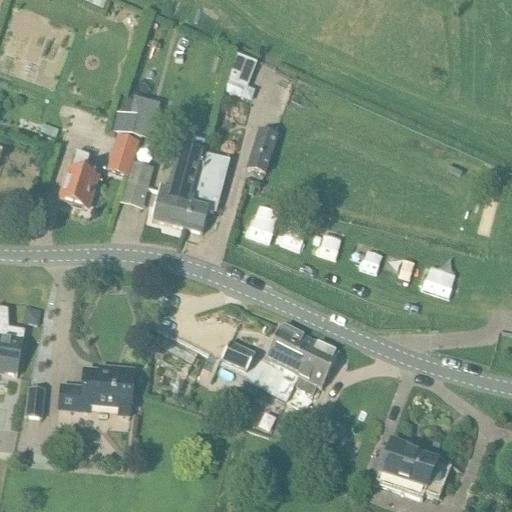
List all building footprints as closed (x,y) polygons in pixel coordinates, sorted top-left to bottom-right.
[(222,94),(240,100),(254,65),(236,58),(222,94)] [(116,115),(111,134),(124,137),(141,141),(144,142),(150,123),(116,115)] [(259,131),(246,170),(263,175),(276,137),(259,131)] [(114,174),(130,178),(133,166),(141,141),(124,137),(114,174)] [(206,156),(202,156),(204,145),(182,139),(167,193),(160,191),(152,222),(186,232),(206,156)] [(60,204),(86,212),(92,193),(96,179),(84,175),(88,160),(74,156),(69,171),(68,171),(64,184),(66,184),(60,204)] [(202,236),(208,213),(215,215),(220,196),(229,162),(206,156),(186,232),(202,236)] [(127,186),(147,192),(153,172),(133,166),(130,178),(127,186)] [(511,247),(496,241),(492,253),(511,260),(511,256),(511,247)] [(395,262),(391,280),(403,283),(408,265),(395,262)] [(421,291),(439,297),(445,278),(427,272),(421,291)] [(2,310),(0,322),(0,376),(17,379),(25,333),(8,331),(7,311),(2,310)] [(305,339),(281,328),(264,363),(298,379),(308,359),(298,355),(305,339)] [(339,356),(305,339),(298,355),(308,359),(298,379),(317,390),(322,392),(339,356)] [(220,365),(246,378),(256,357),(230,345),(220,365)] [(133,374),(113,372),(113,377),(84,374),(82,391),(61,389),(59,414),(89,417),(89,411),(120,414),(119,420),(129,421),(133,374)] [(42,422),(44,401),(45,395),(29,393),(24,419),(30,420),(42,422)] [(342,448),(356,454),(371,418),(357,412),(342,448)] [(375,486),(422,503),(424,498),(439,503),(444,488),(451,469),(408,453),(409,449),(391,443),(384,461),(375,486)]
